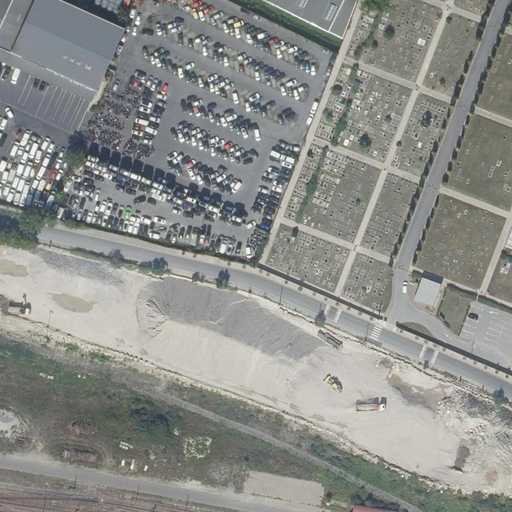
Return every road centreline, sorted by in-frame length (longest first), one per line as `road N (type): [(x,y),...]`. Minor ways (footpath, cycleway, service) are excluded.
road 1 (unknown): [(0,285),(136,317),(203,363),(445,458),(511,475)]
road 2 (unclassified): [(0,221),(256,281),(511,390)]
